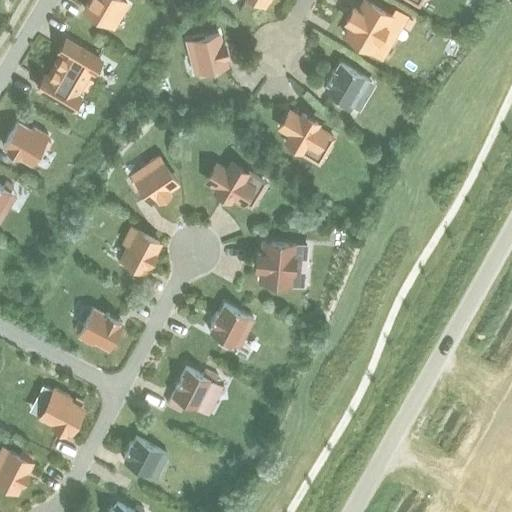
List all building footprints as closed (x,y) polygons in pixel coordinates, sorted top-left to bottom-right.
[(88,0),(83,8),(107,22),(116,7),(121,10),(125,3),(120,0),(88,0)] [(349,23),(343,33),(371,50),(390,16),(391,16),(390,15),(364,0),(362,0),(357,10),(353,8),(345,20),(349,23)] [(394,9),(390,15),(391,16),(390,16),(400,22),(404,15),(394,9)] [(190,39),(186,41),(189,55),(195,54),(199,69),(200,69),(201,75),(209,73),(207,67),(225,63),(223,55),(226,54),(223,43),(220,44),(217,33),(202,36),(202,33),(190,36),(190,39)] [(53,64),(89,85),(92,80),(85,76),(89,69),(91,71),(99,58),(65,39),(61,46),(58,51),(60,52),(53,64)] [(327,81),(323,89),(340,98),(337,104),(349,111),(352,106),(347,103),(355,89),(360,92),(368,78),(339,61),(334,71),(331,70),(325,80),(327,81)] [(43,77),(37,87),(70,107),(77,95),(75,93),(79,86),(86,90),(89,85),(53,64),(46,76),(44,75),(43,77)] [(325,131),(315,125),(317,122),(301,113),(299,116),(289,110),(285,115),(282,120),(279,126),(290,132),(285,140),(287,141),(286,144),(297,150),(298,148),(301,149),(305,142),(316,148),(321,139),(327,143),(332,135),(325,131)] [(16,121),(2,145),(17,153),(31,162),(35,154),(45,138),(32,130),(33,129),(20,121),(19,123),(16,121)] [(135,178),(130,181),(135,188),(137,186),(140,185),(150,200),(157,195),(158,197),(168,191),(166,189),(176,182),(157,155),(145,164),(148,169),(135,178)] [(209,174),(205,180),(214,185),(216,186),(214,189),(229,199),(231,195),(242,202),(249,206),(253,198),(247,194),(252,185),(241,179),(246,171),(230,162),(226,170),(215,163),(212,169),(211,169),(208,174),(209,174)] [(0,218),(7,207),(1,204),(10,190),(9,190),(12,185),(5,181),(2,186),(0,184),(0,218)] [(121,257),(118,263),(125,266),(128,261),(144,269),(158,242),(130,227),(122,240),(128,243),(120,257),(121,257)] [(260,267),(259,280),(291,283),(293,257),(301,257),(302,245),(294,244),(262,241),(261,249),(261,253),(256,252),(255,267),(260,267)] [(210,322),(212,323),(208,330),(225,339),(222,344),(229,348),(232,343),(240,329),(245,332),(253,318),(223,302),(218,312),(215,311),(210,322)] [(80,331),(77,335),(91,343),(93,339),(109,347),(118,330),(121,323),(118,321),(119,319),(106,312),(105,314),(92,307),(83,324),(78,321),(74,328),(80,331)] [(171,394),(166,403),(180,409),(184,401),(200,409),(208,395),(202,392),(210,378),(215,380),(217,375),(205,369),(202,374),(185,365),(170,394),(171,394)] [(48,398),(40,415),(53,422),(52,424),(65,430),(66,429),(69,430),(76,417),(82,406),(66,398),(68,394),(54,387),(52,391),(46,389),(43,396),(48,398)] [(126,453),(122,459),(147,472),(157,454),(164,458),(166,453),(159,449),(160,448),(135,435),(132,441),(129,440),(123,452),(126,453)] [(0,480),(16,489),(26,471),(30,461),(1,446),(0,449),(0,480)] [(140,511),(143,508),(136,505),(133,510),(116,501),(112,508),(110,507),(106,511),(140,511)]
